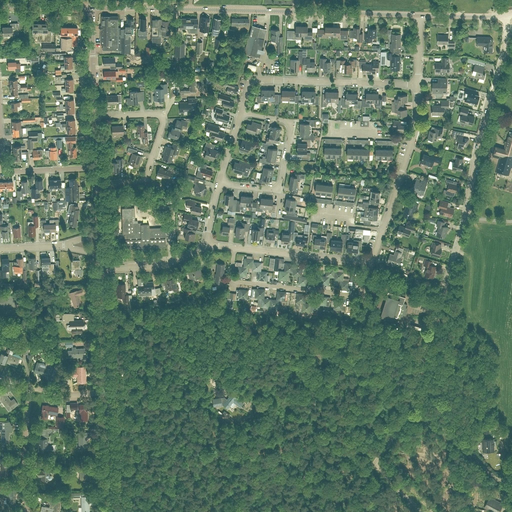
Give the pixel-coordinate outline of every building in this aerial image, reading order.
[(118,27),(118,16),(101,16),(102,25),(100,25),(100,44),(106,44),(106,49),(118,49),(118,27)] [(143,17),(143,18),(140,18),(140,28),(138,28),(138,34),(147,34),(147,28),(145,28),(146,18),(145,18),(145,17),(143,17)] [(208,30),(209,18),(201,17),(199,29),(208,30)] [(220,19),(220,18),(218,17),(218,19),(214,18),(211,34),(218,35),(221,19),(220,19)] [(118,27),(118,49),(120,49),(120,52),(130,52),(130,35),(130,27),(133,27),(133,18),(127,18),(127,23),(125,23),(125,27),(118,27)] [(198,18),(180,18),(180,28),(188,29),(188,33),(198,33),(198,26),(198,18)] [(161,33),(161,20),(161,19),(152,19),(152,44),(152,47),(161,47),(161,44),(160,44),(160,36),(158,36),(158,33),(161,33)] [(161,20),(161,33),(164,33),(164,34),(164,35),(165,36),(165,37),(166,37),(167,37),(168,37),(169,36),(169,35),(169,34),(169,20),(161,20)] [(12,34),(15,34),(16,36),(18,36),(18,34),(18,23),(10,23),(10,27),(2,27),(3,35),(12,35),(12,34)] [(50,41),(51,30),(47,30),(47,24),(32,23),(32,31),(35,31),(35,35),(39,35),(38,41),(50,41)] [(252,25),(249,35),(244,52),(250,54),(250,56),(254,57),(254,55),(259,57),(266,30),(254,27),(254,26),(252,25)] [(302,26),(296,26),(296,31),(289,31),(289,38),(293,39),(298,39),(298,35),(302,35),(302,26)] [(302,35),(305,36),(305,39),(309,39),(309,40),(312,41),(312,39),(312,32),(308,31),(308,26),(302,26),(302,35)] [(56,47),(56,51),(66,51),(71,51),(71,45),(77,45),(77,35),(77,27),(61,27),(61,48),(56,47)] [(333,27),(325,27),(325,30),(317,29),(317,36),(326,37),(326,34),(333,35),(333,27)] [(333,35),(339,35),(339,39),(348,39),(348,30),(341,30),(341,27),(333,27),(333,35)] [(232,37),(233,30),(224,28),(223,35),(232,37)] [(360,28),(354,28),(354,30),(350,30),(350,37),(354,38),(354,37),(357,37),(357,41),(363,41),(363,33),(360,33),(360,28)] [(366,33),(365,35),(365,41),(373,41),(373,36),(376,37),(377,28),(369,28),(369,33),(366,33)] [(271,30),(271,40),(277,40),(277,44),(282,45),(283,36),(279,36),(279,30),(271,30)] [(400,47),(401,34),(392,33),(392,44),(390,44),(390,51),(397,51),(397,47),(400,47)] [(454,49),(454,40),(448,40),(448,36),(437,35),(437,43),(448,43),(448,48),(454,49)] [(492,52),(493,40),(491,40),(490,39),(490,37),(477,36),(477,44),(484,45),(484,51),(492,52)] [(176,56),(184,56),(184,43),(176,43),(176,56)] [(303,57),(303,51),(299,51),(299,56),(299,60),(291,60),(291,71),(298,71),(299,63),(302,63),(303,57)] [(392,59),(391,67),(391,70),(399,70),(399,69),(401,70),(402,64),(399,64),(400,60),(400,56),(393,56),(393,53),(388,53),(387,59),(392,59)] [(442,57),(442,63),(436,63),(436,71),(440,71),(440,74),(441,74),(441,75),(442,75),(443,75),(444,75),(444,74),(445,74),(445,71),(449,71),(449,63),(448,63),(449,58),(442,57)] [(303,58),(303,67),(307,67),(307,71),(315,71),(315,62),(310,62),(310,58),(303,58)] [(321,58),(320,64),(320,67),(324,67),(324,72),(330,72),(331,62),(327,62),(327,58),(321,58)] [(369,73),(369,64),(366,64),(366,60),(360,60),(360,68),(363,68),(362,73),(369,73)] [(369,73),(376,73),(376,69),(379,69),(379,61),(373,61),(373,64),(369,64),(369,73)] [(8,68),(15,68),(15,70),(20,70),(20,63),(15,63),(15,62),(8,62),(8,68)] [(472,74),(476,75),(475,77),(480,78),(479,81),(483,82),(485,74),(483,73),(485,67),(475,64),(472,74)] [(194,82),(194,77),(179,78),(179,81),(189,80),(189,90),(180,90),(180,92),(195,92),(195,88),(196,88),(196,82),(194,82)] [(433,92),(435,92),(435,96),(437,98),(441,98),(443,96),(443,93),(446,93),(447,79),(441,79),(441,83),(433,83),(433,92)] [(227,81),(225,80),(223,86),(227,87),(226,91),(236,94),(238,87),(234,85),(235,83),(227,80),(227,81)] [(161,88),(155,88),(153,88),(153,92),(155,92),(155,96),(153,96),(153,100),(164,100),(164,96),(163,96),(163,94),(164,94),(164,91),(167,91),(167,84),(161,84),(161,88)] [(31,90),(31,86),(27,86),(10,87),(11,95),(18,94),(18,91),(21,90),(21,88),(27,88),(27,90),(31,90)] [(470,103),(471,102),(477,104),(479,96),(475,94),(476,90),(474,89),(473,90),(466,88),(465,92),(464,97),(466,97),(465,101),(470,103)] [(264,99),(268,99),(268,90),(262,90),(262,96),(258,95),(257,102),(264,102),(264,99)] [(279,103),(279,102),(279,96),(275,96),(275,90),(268,90),(268,99),(272,99),(272,102),(279,103)] [(279,95),(279,96),(279,102),(282,102),(282,100),(288,100),(289,91),(282,90),(282,95),(279,95)] [(137,92),(137,91),(130,91),(130,97),(127,97),(127,104),(137,103),(137,99),(139,99),(139,100),(143,99),(143,91),(137,92)] [(295,103),(299,103),(299,97),(299,95),(295,95),(295,91),(289,91),(288,100),(295,100),(295,103)] [(305,101),(309,101),(309,91),(303,91),(303,97),(299,97),(299,103),(299,104),(305,104),(305,101)] [(309,91),(309,101),(313,101),(313,104),(319,104),(319,98),(316,98),(316,91),(309,91)] [(323,98),(322,106),(327,106),(327,103),(328,103),(328,101),(332,101),(332,92),(326,92),(326,98),(323,98)] [(231,108),(233,101),(229,100),(230,96),(220,93),(218,99),(223,101),(222,105),(231,108)] [(352,103),(352,94),(346,93),(346,100),(343,100),(342,107),(349,107),(349,103),(352,103)] [(369,102),(372,102),(373,93),(367,93),(367,98),(363,98),(362,106),(369,106),(369,102)] [(373,93),(372,102),(375,102),(375,106),(382,107),(382,97),(379,97),(379,93),(373,93)] [(105,106),(110,106),(110,104),(116,103),(116,102),(121,102),(120,94),(116,94),(117,95),(106,96),(106,100),(105,100),(105,106)] [(358,94),(352,94),(352,103),(355,103),(355,107),(361,107),(361,100),(358,100),(358,94)] [(392,102),(392,105),(401,106),(404,106),(404,104),(401,104),(401,102),(407,102),(408,95),(399,95),(398,99),(395,99),(395,102),(392,102)] [(179,113),(183,113),(183,111),(190,111),(190,104),(195,104),(195,98),(188,98),(188,102),(179,102),(179,113)] [(449,108),(449,101),(441,101),(441,105),(432,105),(432,114),(444,114),(444,108),(449,108)] [(11,110),(17,109),(16,106),(19,105),(19,102),(10,102),(11,110)] [(401,106),(392,105),(392,112),(398,112),(398,116),(407,116),(407,109),(401,109),(401,106)] [(216,107),(214,113),(217,114),(215,119),(227,122),(230,116),(222,113),(223,109),(216,107)] [(460,122),(461,122),(472,126),(474,117),(467,115),(469,109),(462,107),(460,113),(463,114),(460,122)] [(187,122),(181,119),(180,121),(176,120),(173,128),(171,127),(170,131),(169,131),(167,137),(169,138),(170,136),(177,139),(182,124),(186,126),(187,122)] [(12,128),(22,128),(21,128),(20,120),(11,121),(12,128)] [(300,123),(300,129),(311,130),(311,126),(314,126),(314,120),(307,120),(307,124),(300,123)] [(406,132),(406,125),(400,124),(401,121),(393,121),(393,127),(397,127),(397,131),(406,132)] [(262,125),(252,122),(251,125),(248,123),(246,130),(255,133),(256,129),(260,131),(262,125)] [(206,131),(211,132),(210,137),(222,140),(224,133),(218,131),(219,127),(208,124),(206,131)] [(144,132),(144,125),(137,125),(137,135),(142,135),(142,143),(147,143),(147,132),(144,132)] [(123,131),(122,126),(111,126),(112,134),(123,134),(123,138),(125,138),(126,136),(126,131),(123,131)] [(279,135),(280,129),(279,128),(270,126),(269,129),(271,130),(270,133),(279,135)] [(384,136),(386,136),(394,136),(394,134),(386,134),(385,133),(386,130),(386,127),(384,126),(384,130),(384,133),(384,136)] [(441,137),(443,129),(435,127),(434,131),(430,130),(428,139),(436,140),(437,136),(441,137)] [(311,130),(300,129),(300,136),(306,136),(306,140),(311,140),(315,140),(315,139),(320,139),(320,137),(315,137),(315,136),(313,136),(314,133),(311,133),(311,130)] [(467,146),(469,139),(463,138),(464,132),(453,130),(452,136),(457,137),(457,139),(458,140),(457,147),(463,148),(464,146),(467,146)] [(511,131),(509,131),(506,141),(504,141),(503,144),(505,144),(504,148),(492,145),(490,152),(493,152),(492,156),(498,158),(499,154),(501,155),(496,171),(508,175),(511,166),(511,165),(511,131)] [(267,137),(266,143),(273,144),(274,141),(279,142),(280,135),(279,135),(270,133),(269,138),(267,137)] [(73,136),(63,136),(63,143),(68,143),(68,147),(69,147),(69,157),(77,157),(76,146),(73,147),(73,142),(76,142),(76,136),(73,136)] [(240,148),(241,148),(240,150),(240,151),(241,152),(242,152),(243,152),(244,152),(245,150),(249,151),(250,147),(253,148),(255,143),(243,139),(241,145),(242,146),(241,148),(240,148)] [(297,143),(297,149),(307,150),(307,147),(310,147),(311,140),(306,140),(303,139),(303,144),(297,143)] [(267,150),(266,153),(277,155),(278,149),(273,148),(274,144),(263,142),(262,146),(265,147),(264,150),(267,150)] [(177,154),(178,152),(180,146),(173,143),(172,148),(166,146),(164,151),(165,152),(163,159),(170,162),(173,153),(177,154)] [(140,160),(141,156),(135,154),(136,150),(128,147),(127,151),(132,153),(128,163),(137,166),(139,160),(140,160)] [(217,155),(218,151),(204,147),(203,151),(205,154),(204,157),(213,160),(214,154),(217,155)] [(32,150),(32,158),(40,158),(40,155),(42,155),(42,149),(32,150)] [(307,150),(297,149),(297,156),(303,156),(303,160),(310,160),(310,153),(307,153),(307,150)] [(13,152),(13,159),(21,159),(21,154),(25,153),(26,159),(28,159),(28,151),(21,151),(13,152)] [(277,155),(266,153),(266,156),(263,155),(263,158),(260,158),(260,162),(270,164),(271,160),(276,161),(277,155)] [(442,157),(439,156),(431,153),(430,156),(424,154),(421,162),(432,166),(434,160),(441,162),(442,157)] [(461,164),(463,158),(457,157),(455,162),(454,162),(452,168),(457,170),(457,169),(462,170),(463,164),(461,164)] [(111,173),(119,172),(118,165),(122,165),(121,159),(116,159),(116,162),(111,162),(111,173)] [(238,172),(248,175),(250,170),(249,170),(250,164),(243,162),(242,165),(235,163),(233,169),(238,171),(238,172)] [(264,169),(263,173),(273,175),(274,169),(268,167),(269,164),(263,163),(262,169),(264,169)] [(174,172),(176,168),(168,166),(167,170),(159,167),(156,175),(168,179),(170,171),(174,172)] [(200,171),(199,171),(198,175),(203,176),(203,175),(210,177),(212,170),(205,168),(202,167),(200,171)] [(273,175),(263,173),(261,172),(260,176),(259,181),(265,183),(266,179),(272,180),(273,175)] [(291,176),(290,182),(301,184),(301,181),(304,182),(305,175),(295,173),(294,177),(291,176)] [(64,187),(65,197),(65,200),(78,199),(78,186),(77,186),(76,178),(70,179),(70,187),(64,187)] [(61,187),(60,179),(55,179),(55,187),(58,187),(59,190),(62,190),(62,197),(65,197),(64,187),(62,187),(61,187)] [(457,193),(459,185),(452,184),(453,181),(446,179),(445,182),(449,183),(447,190),(446,194),(452,196),(454,195),(455,192),(457,193)] [(36,188),(35,188),(31,188),(32,197),(39,197),(39,188),(42,188),(42,180),(36,180),(36,188)] [(428,182),(425,182),(421,180),(420,183),(416,182),(413,190),(418,191),(418,193),(423,195),(426,185),(428,182)] [(21,189),(21,190),(17,190),(17,199),(23,199),(23,191),(29,191),(29,189),(27,189),(27,181),(21,181),(22,189),(21,189)] [(204,194),(206,189),(205,189),(204,187),(205,184),(196,181),(193,189),(194,189),(195,191),(195,194),(200,195),(200,194),(202,193),(204,194)] [(301,184),(290,182),(289,188),(292,188),(291,192),(301,194),(303,187),(300,187),(301,184)] [(371,194),(371,196),(380,197),(381,192),(375,191),(375,189),(365,188),(364,190),(367,191),(371,194)] [(237,202),(237,199),(234,198),(234,195),(226,194),(226,196),(225,196),(224,200),(225,200),(225,203),(230,204),(229,211),(236,211),(237,202)] [(287,198),(286,204),(296,206),(297,200),(300,201),(302,201),(302,198),(301,197),(294,195),(293,199),(287,198)] [(241,202),(237,202),(236,211),(240,212),(240,209),(243,209),(243,207),(246,207),(247,197),(241,196),(241,202)] [(363,204),(373,205),(373,203),(379,203),(380,197),(371,196),(370,199),(369,199),(369,202),(363,201),(363,204)] [(249,208),(249,210),(256,211),(257,204),(253,203),(253,197),(247,197),(246,207),(249,208)] [(257,204),(256,211),(263,211),(263,209),(267,209),(268,199),(261,198),(261,204),(257,204)] [(268,199),(267,209),(269,210),(269,212),(276,213),(277,206),(273,205),(273,199),(268,199)] [(448,202),(441,200),(439,208),(442,209),(440,214),(451,217),(453,208),(450,207),(451,203),(448,202)] [(199,214),(201,207),(194,205),(194,202),(186,201),(185,206),(191,207),(190,212),(199,214)] [(414,211),(417,203),(410,201),(408,205),(406,205),(402,215),(411,218),(413,211),(414,211)] [(68,212),(71,213),(69,225),(76,226),(79,209),(77,209),(78,206),(75,206),(76,204),(70,203),(70,204),(69,204),(68,212)] [(295,212),(296,206),(286,204),(285,210),(291,211),(290,215),(297,217),(298,213),(295,212)] [(373,205),(363,204),(362,208),(367,209),(369,209),(369,213),(378,214),(378,213),(380,213),(380,210),(379,210),(379,208),(373,207),(373,205)] [(125,235),(125,239),(126,248),(141,247),(141,248),(150,248),(150,247),(165,246),(165,227),(149,228),(149,224),(141,224),(141,223),(137,223),(137,220),(134,220),(134,207),(121,208),(122,233),(125,233),(125,235)] [(378,219),(378,214),(369,213),(365,212),(364,216),(361,216),(361,217),(361,218),(361,220),(365,220),(364,224),(371,225),(371,221),(370,221),(370,218),(378,219)] [(5,222),(2,222),(2,213),(0,213),(0,222),(1,223),(1,225),(0,225),(0,230),(2,230),(2,236),(8,236),(7,229),(8,229),(8,225),(5,225),(5,222)] [(188,221),(187,225),(188,226),(187,228),(192,229),(193,227),(197,227),(198,220),(191,219),(192,216),(191,216),(192,214),(187,213),(187,215),(184,215),(183,220),(188,221)] [(28,221),(28,225),(28,235),(36,235),(35,226),(38,226),(38,215),(32,215),(32,219),(33,219),(33,221),(28,221)] [(255,238),(259,239),(260,232),(263,233),(265,218),(260,218),(259,226),(257,226),(257,229),(253,229),(252,238),(255,238)] [(50,231),(49,223),(45,223),(45,219),(41,220),(41,225),(43,225),(44,231),(45,231),(45,233),(49,232),(49,231),(50,231)] [(53,223),(49,223),(50,231),(56,231),(55,225),(58,225),(58,219),(53,219),(53,223)] [(230,229),(233,229),(235,219),(229,219),(228,226),(223,226),(222,230),(221,230),(220,235),(226,235),(226,234),(229,234),(230,229)] [(446,232),(447,227),(443,226),(444,222),(438,220),(436,226),(438,226),(436,235),(444,238),(446,231),(446,232)] [(15,226),(15,221),(9,222),(9,227),(13,227),(13,236),(20,235),(19,226),(15,226)] [(248,230),(249,223),(246,223),(242,222),(241,227),(237,226),(236,236),(243,236),(244,230),(248,230)] [(416,227),(406,223),(405,227),(399,225),(397,232),(408,236),(410,231),(414,232),(416,227)] [(80,236),(89,236),(88,225),(80,226),(80,236)] [(191,229),(184,228),(182,227),(181,230),(183,231),(186,232),(184,238),(194,240),(195,233),(191,232),(191,229)] [(268,229),(267,240),(275,241),(276,236),(279,236),(279,230),(268,229)] [(298,232),(294,232),(294,240),(297,240),(296,244),(304,245),(305,242),(305,240),(307,240),(308,233),(309,230),(306,230),(306,232),(304,232),(304,235),(304,239),(297,238),(298,234),(298,232)] [(283,234),(282,242),(290,243),(290,239),(293,239),(293,234),(284,233),(283,234)] [(346,251),(352,251),(353,242),(349,242),(350,235),(346,234),(344,248),(347,248),(346,251)] [(314,247),(320,248),(321,238),(318,238),(318,237),(316,237),(316,235),(313,235),(312,241),(315,241),(314,247)] [(358,252),(358,246),(361,246),(362,241),(357,240),(357,243),(353,242),(352,251),(358,252)] [(433,242),(431,247),(433,247),(431,254),(440,256),(442,250),(440,249),(441,244),(433,242)] [(391,265),(392,263),(399,266),(401,258),(400,257),(402,253),(397,251),(396,256),(390,254),(387,262),(388,262),(388,264),(391,265)] [(34,257),(29,257),(29,262),(27,262),(27,268),(37,268),(36,262),(35,262),(34,257)] [(50,264),(50,257),(41,257),(42,269),(49,268),(49,272),(54,272),(53,264),(50,264)] [(21,270),(22,270),(23,281),(24,281),(24,284),(24,285),(27,285),(27,281),(26,269),(23,270),(23,265),(23,258),(17,258),(17,261),(14,262),(14,270),(21,269),(21,270)] [(253,268),(253,262),(254,259),(245,258),(244,267),(248,267),(248,268),(252,268),(253,268)] [(79,269),(79,259),(70,260),(71,269),(75,269),(75,275),(82,275),(81,269),(79,269)] [(433,277),(435,271),(434,271),(435,266),(430,265),(431,261),(425,259),(423,265),(427,266),(424,275),(433,277)] [(253,268),(252,268),(252,271),(258,271),(261,271),(262,263),(253,262),(253,268)] [(223,274),(224,264),(216,263),(215,274),(214,274),(214,283),(219,283),(219,274),(223,274)] [(289,272),(293,273),(294,273),(294,267),(294,264),(286,263),(286,264),(283,264),(282,271),(289,272)] [(299,276),(302,276),(303,265),(300,264),(299,267),(294,267),(294,273),(293,273),(293,275),(299,276)] [(247,276),(248,268),(248,267),(244,267),(239,266),(238,275),(247,276)] [(335,271),(335,268),(326,267),(325,276),(329,277),(330,277),(334,277),(335,271)] [(202,275),(200,268),(187,272),(190,279),(195,277),(196,279),(199,278),(198,276),(202,275)] [(342,281),(342,280),(344,269),(335,268),(335,271),(334,277),(334,280),(340,281),(340,280),(342,281)] [(258,271),(257,280),(266,281),(267,272),(267,270),(264,270),(264,271),(261,271),(258,271)] [(288,281),(289,272),(282,271),(280,271),(279,280),(279,282),(287,283),(288,281)] [(302,276),(299,276),(298,285),(307,286),(308,277),(302,276)] [(329,286),(329,277),(330,277),(326,277),(326,276),(321,276),(320,285),(321,285),(320,287),(323,287),(324,285),(329,286)] [(172,289),(172,288),(173,288),(173,291),(178,290),(178,286),(176,287),(174,278),(165,280),(165,281),(161,282),(162,286),(165,285),(166,289),(168,289),(169,289),(170,290),(171,289),(172,289)] [(340,281),(340,282),(339,289),(348,290),(349,281),(343,281),(340,281)] [(138,286),(139,293),(139,296),(148,295),(148,292),(151,292),(151,293),(155,292),(155,289),(154,289),(153,285),(153,282),(144,282),(144,286),(138,286)] [(125,294),(125,283),(116,284),(117,296),(122,296),(123,301),(128,301),(128,294),(125,294)] [(247,299),(248,290),(239,289),(238,298),(247,299)] [(264,299),(264,298),(265,290),(256,289),(253,289),(252,297),(258,298),(262,298),(264,299)] [(82,293),(81,290),(77,291),(76,290),(69,292),(74,307),(81,304),(78,294),(82,293)] [(287,292),(278,291),(277,300),(279,300),(282,300),(281,306),(286,306),(286,300),(287,292)] [(406,316),(407,311),(405,311),(407,304),(404,303),(406,297),(388,292),(381,316),(393,320),(393,319),(398,321),(399,318),(402,319),(404,315),(406,316)] [(303,303),(305,303),(306,294),(298,293),(297,302),(296,302),(296,305),(299,305),(299,303),(303,303)] [(0,306),(16,305),(16,303),(19,303),(20,302),(22,300),(21,298),(20,296),(19,295),(18,295),(16,295),(0,295),(0,306)] [(319,296),(318,304),(320,305),(329,306),(330,297),(319,296)] [(270,308),(271,299),(264,298),(264,299),(262,298),(258,298),(257,306),(261,307),(270,308)] [(279,300),(277,300),(271,299),(270,308),(278,309),(279,308),(281,308),(281,306),(282,300),(279,300)] [(345,312),(348,312),(349,306),(346,306),(343,306),(343,301),(335,300),(333,309),(343,310),(342,311),(345,312)] [(311,312),(311,304),(305,303),(303,303),(302,311),(311,312)] [(318,304),(311,304),(311,312),(319,313),(321,313),(322,309),(320,308),(320,305),(318,304)] [(84,325),(83,325),(83,320),(73,320),(73,313),(62,313),(62,322),(69,322),(70,325),(69,326),(69,327),(69,328),(70,328),(71,328),(72,333),(82,333),(82,328),(83,327),(84,327),(85,326),(84,326),(84,325)] [(68,357),(81,356),(81,359),(82,360),(86,360),(87,358),(87,355),(85,353),(84,353),(84,348),(75,349),(75,347),(72,347),(72,350),(68,350),(68,357)] [(327,349),(324,350),(324,349),(316,349),(316,357),(325,357),(325,355),(328,355),(328,358),(328,364),(334,363),(333,347),(327,348),(327,349)] [(12,354),(12,353),(13,350),(10,349),(8,352),(7,355),(5,361),(4,363),(5,361),(16,366),(19,358),(21,359),(21,358),(21,357),(20,357),(20,356),(19,355),(18,354),(17,354),(16,353),(15,353),(14,353),(13,353),(12,354)] [(36,365),(35,368),(34,372),(47,376),(49,371),(52,372),(53,367),(50,366),(49,369),(39,366),(40,363),(37,362),(36,365)] [(70,370),(70,375),(73,376),(73,374),(77,374),(77,382),(86,382),(85,366),(77,367),(77,371),(74,371),(74,370),(70,370)] [(0,398),(8,410),(17,404),(13,398),(10,400),(6,395),(8,394),(6,391),(4,388),(0,390),(0,398)] [(224,397),(220,397),(212,398),(213,406),(222,405),(222,404),(223,404),(227,408),(230,405),(231,407),(233,406),(235,403),(239,407),(243,403),(231,393),(226,399),(224,397)] [(79,420),(87,420),(86,404),(79,404),(79,420)] [(43,405),(41,413),(41,418),(48,419),(49,413),(56,415),(58,408),(43,405)] [(56,428),(64,428),(64,416),(56,416),(56,428)] [(0,430),(1,431),(1,442),(8,443),(8,432),(12,432),(12,425),(10,425),(10,422),(0,421),(0,430)] [(86,432),(78,432),(78,447),(86,447),(86,436),(90,436),(90,432),(86,432)] [(38,451),(45,451),(53,451),(53,446),(47,446),(47,438),(38,438),(38,451)] [(493,450),(493,438),(483,439),(483,446),(484,446),(485,450),(493,450)] [(6,458),(0,458),(0,473),(7,473),(6,464),(13,464),(13,458),(6,458)] [(41,476),(41,480),(49,480),(50,480),(50,479),(51,479),(52,478),(52,477),(51,476),(50,475),(49,475),(49,470),(50,470),(50,463),(44,463),(44,470),(38,470),(38,476),(41,476)] [(81,467),(81,464),(75,464),(75,470),(79,470),(80,480),(87,480),(87,473),(87,467),(81,467)] [(493,511),(498,511),(503,503),(491,497),(494,490),(490,488),(485,498),(488,499),(484,507),(493,511)] [(6,494),(6,500),(4,500),(4,503),(6,503),(15,502),(14,494),(15,494),(15,489),(5,490),(5,494),(6,494)] [(49,503),(50,504),(49,507),(41,506),(41,511),(42,511),(58,511),(60,511),(61,501),(63,501),(64,496),(63,496),(63,493),(59,493),(59,496),(52,495),(51,499),(50,499),(50,500),(49,501),(49,502),(49,503)] [(88,496),(81,496),(81,511),(89,510),(88,500),(93,500),(93,496),(88,496)]
